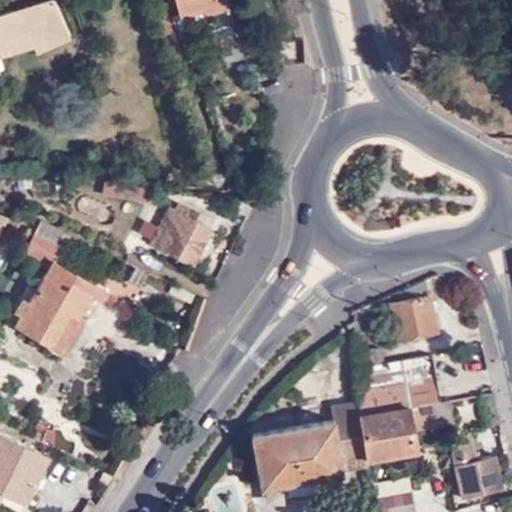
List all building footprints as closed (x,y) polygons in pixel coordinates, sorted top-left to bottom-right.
[(37,0),(0,11),(0,64),(6,63),(2,52),(5,52),(1,38),(34,29),(38,42),(40,48),(75,34),(58,0),(37,0)] [(175,0),(182,24),(198,20),(197,13),(205,11),(228,5),(226,0),(175,0)] [(197,13),(198,20),(207,18),(205,11),(197,13)] [(1,38),(5,52),(38,42),(34,29),(1,38)] [(168,206),(151,240),(193,261),(210,226),(184,214),(187,207),(178,202),(175,209),(168,206)] [(100,301),(106,290),(74,271),(73,273),(51,261),(59,245),(64,231),(39,217),(23,252),(48,267),(29,302),(22,298),(15,312),(22,316),(17,326),(51,345),(68,312),(78,317),(90,295),(100,301)] [(72,251),(80,239),(80,238),(64,231),(59,245),(72,251)] [(434,330),(426,278),(355,308),(353,322),(354,350),(358,401),(360,411),(442,399),(436,353),(385,359),(384,346),(369,348),(367,328),(389,318),(388,306),(394,304),(398,335),(434,330)] [(66,358),(86,322),(78,317),(68,312),(51,345),(48,349),(66,358)] [(487,424),(503,421),(496,390),(482,393),(487,424)] [(454,420),(450,397),(442,399),(360,411),(369,459),(384,457),(402,453),(419,450),(414,428),(454,420)] [(360,411),(358,401),(333,405),(335,418),(254,430),(264,490),(271,494),(282,493),(283,499),(326,492),(325,487),(340,486),(344,479),(343,470),(370,466),(369,459),(360,411)] [(53,445),(53,430),(47,427),(44,430),(42,433),(34,429),(32,435),(53,445)] [(48,455),(0,433),(0,490),(27,503),(48,455)] [(453,452),(456,464),(478,459),(472,435),(459,438),(453,452)] [(404,464),(402,453),(384,457),(386,467),(404,464)] [(478,459),(456,464),(464,497),(505,486),(497,454),(478,459)] [(381,511),(419,511),(413,476),(377,487),(381,511)]
